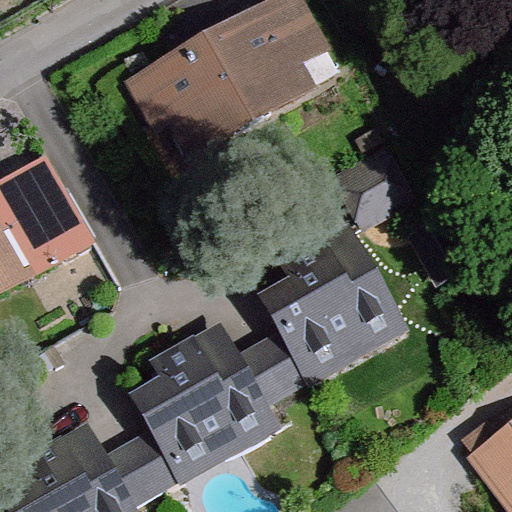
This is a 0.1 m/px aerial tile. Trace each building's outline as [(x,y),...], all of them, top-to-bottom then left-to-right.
[(295,71),(327,53),(297,0),(289,0),(259,15),(264,25),(159,82),(197,154),(307,94),(295,71)] [(511,0),(489,0),(506,28),(511,25),(511,0)] [(50,170),(0,197),(0,298),(94,245),(50,170)] [(279,328),(306,376),(357,347),(347,331),(389,308),(359,254),(332,269),(323,252),(288,272),(298,290),(268,307),(279,328)] [(232,353),(263,406),(310,381),(306,376),(279,328),(232,353)] [(155,430),(180,474),(230,446),(221,430),(263,406),(232,353),(206,368),(196,351),(162,370),(171,388),(141,406),(155,430)] [(102,460),(129,507),(165,488),(183,478),(180,474),(155,430),(134,442),(102,460)] [(511,439),(482,462),(511,501),(511,439)] [(7,506),(10,511),(119,511),(129,507),(102,460),(98,453),(72,468),(62,451),(28,471),(37,489),(7,506)]
